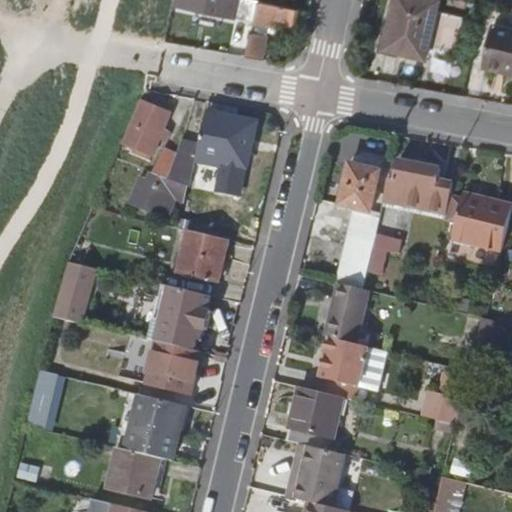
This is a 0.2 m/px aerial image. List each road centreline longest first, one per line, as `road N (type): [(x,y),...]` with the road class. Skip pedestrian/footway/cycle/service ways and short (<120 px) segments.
road 1 (residential): [(216,511),(316,94)]
road 2 (residential): [(316,94),(511,130)]
road 3 (residential): [(160,66),(316,94)]
